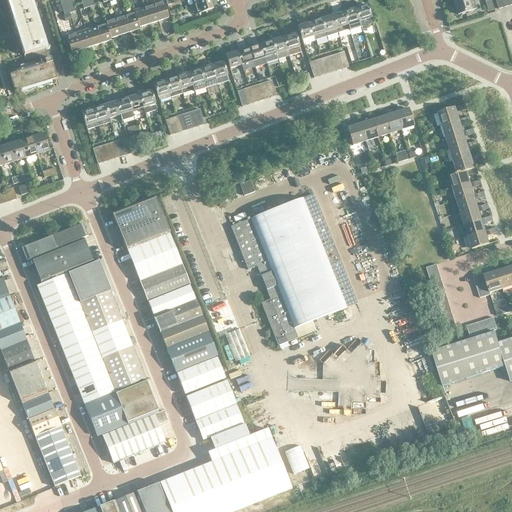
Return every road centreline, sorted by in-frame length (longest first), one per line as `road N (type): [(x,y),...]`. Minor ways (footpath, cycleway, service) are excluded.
road 1 (residential): [(82,192),(441,48)]
road 2 (unclassified): [(103,486),(177,456),(183,442),(82,192)]
road 3 (unknown): [(204,221),(325,170),(344,171),(379,248),(376,319)]
road 4 (unclassified): [(103,486),(0,231)]
road 5 (unknown): [(262,363),(282,409),(309,430),(369,420),(395,406),(404,382),(376,319)]
road 6 (residential): [(49,99),(237,24),(236,0)]
road 7 (unknown): [(204,221),(262,363)]
road 8 (unknown): [(376,319),(262,363)]
